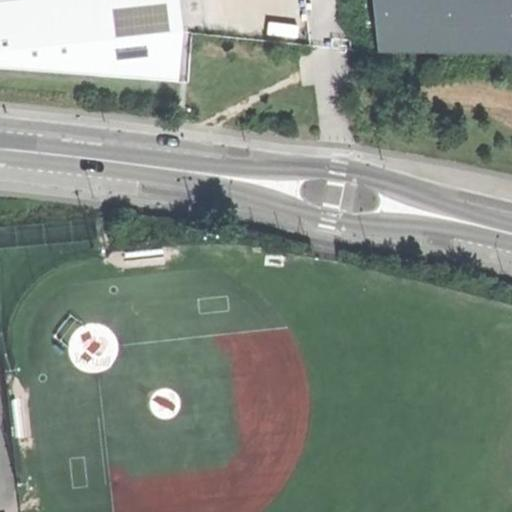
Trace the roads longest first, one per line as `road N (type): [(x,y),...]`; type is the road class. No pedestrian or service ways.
road 1 (secondary): [(511,223),(337,180),(0,138)]
road 2 (secondary): [(0,160),(211,183),(511,244)]
